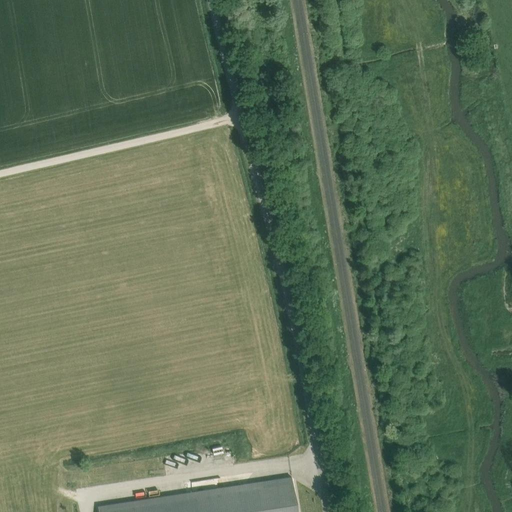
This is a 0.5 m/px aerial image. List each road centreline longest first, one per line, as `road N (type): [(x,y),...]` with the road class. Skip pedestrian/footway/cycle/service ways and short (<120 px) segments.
road 1 (unclassified): [(328,511),(297,322),(213,0)]
road 2 (track): [(0,175),(240,119)]
